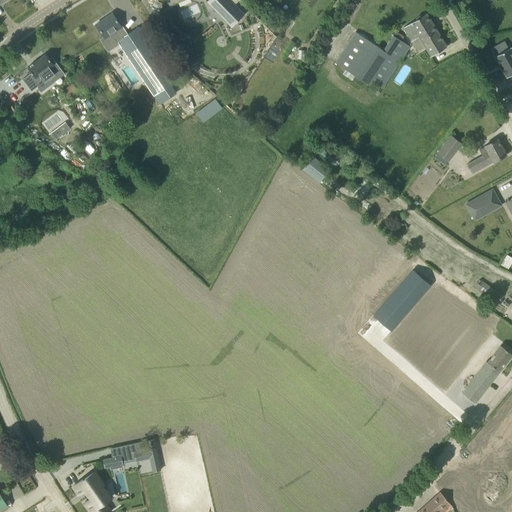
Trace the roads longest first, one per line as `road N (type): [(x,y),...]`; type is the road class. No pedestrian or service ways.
road 1 (unclassified): [(511,378),(389,511)]
road 2 (unclassified): [(511,125),(442,0)]
road 3 (unclassified): [(64,511),(0,402)]
